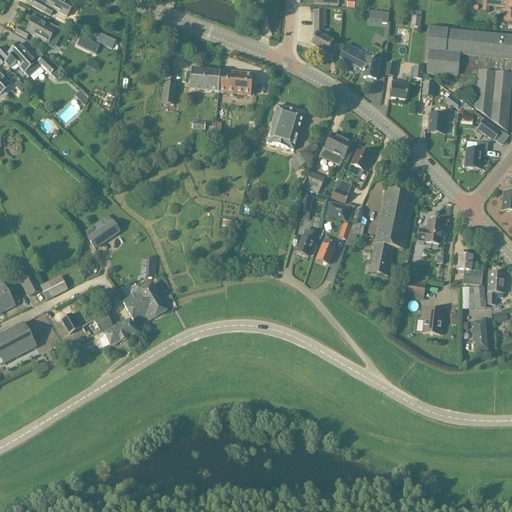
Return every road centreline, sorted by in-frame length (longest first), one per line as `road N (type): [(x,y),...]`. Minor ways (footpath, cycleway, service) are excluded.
road 1 (tertiary): [(0,449),(191,336),(233,328),(303,343),(426,410),(511,422)]
road 2 (tertiary): [(468,209),(387,129),(283,62)]
road 3 (tertiary): [(283,62),(121,0)]
road 4 (unknown): [(273,274),(309,297),(370,360),(371,380)]
